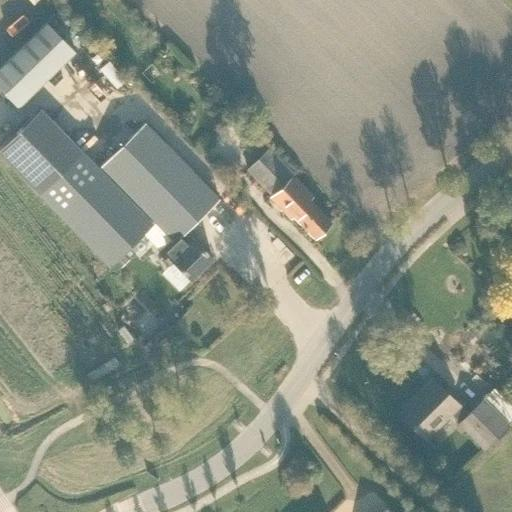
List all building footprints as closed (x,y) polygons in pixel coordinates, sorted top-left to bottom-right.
[(46,9),(0,58),(0,79),(21,99),(78,38),(46,9)] [(169,264),(171,261),(189,279),(211,258),(192,239),(185,246),(177,238),(217,198),(143,122),(99,165),(171,239),(157,252),(169,264)] [(313,238),(330,222),(308,200),(312,196),(291,174),(292,173),(268,147),(246,169),(270,195),(268,197),(289,218),(292,216),(313,238)] [(108,265),(151,224),(80,151),(38,193),(108,265)] [(483,449),(507,425),(482,399),(467,414),(458,405),(432,379),(398,413),(424,438),(449,413),(458,422),(458,423),(483,449)]
